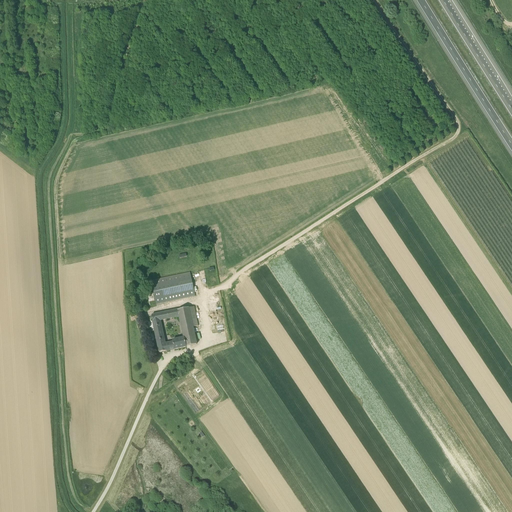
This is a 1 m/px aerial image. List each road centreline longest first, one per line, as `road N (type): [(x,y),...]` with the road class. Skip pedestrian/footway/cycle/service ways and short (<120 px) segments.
road 1 (track): [(375,0),(459,128),(200,305)]
road 2 (motorway): [(420,0),(511,143)]
road 3 (motorway): [(511,109),(442,0)]
